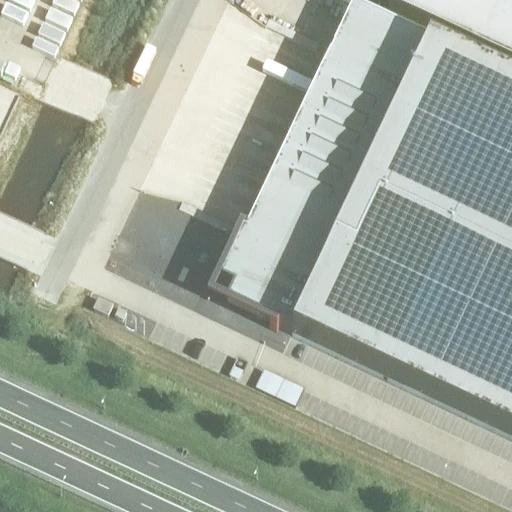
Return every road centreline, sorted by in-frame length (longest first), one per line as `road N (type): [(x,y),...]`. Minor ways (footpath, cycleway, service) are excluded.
road 1 (unclassified): [(45,304),(191,0)]
road 2 (trunk): [(255,511),(0,392)]
road 3 (trunk): [(0,440),(152,511)]
